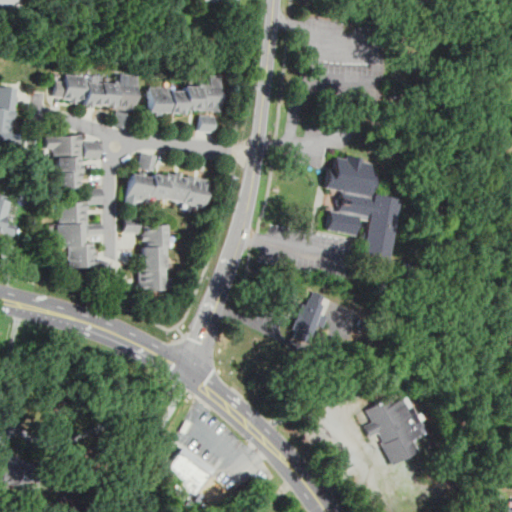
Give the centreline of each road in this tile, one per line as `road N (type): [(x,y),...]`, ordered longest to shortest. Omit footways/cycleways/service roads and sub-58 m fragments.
road 1 (tertiary): [(273,0),(256,153),(234,251)]
road 2 (residential): [(256,153),(119,136),(36,111)]
road 3 (tertiary): [(189,373),(107,330),(0,298)]
road 4 (tertiary): [(234,251),(189,373)]
road 5 (residential): [(119,136),(110,167),(109,255)]
